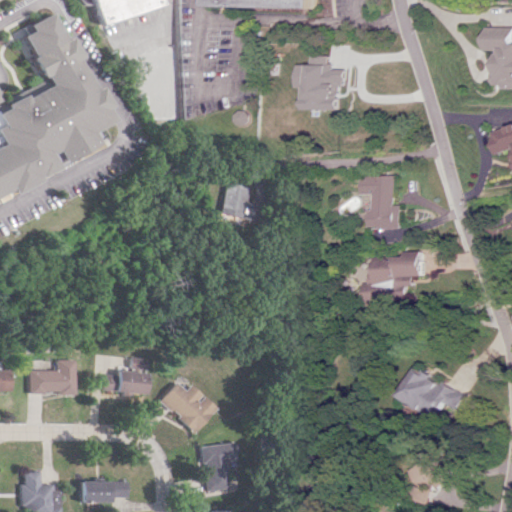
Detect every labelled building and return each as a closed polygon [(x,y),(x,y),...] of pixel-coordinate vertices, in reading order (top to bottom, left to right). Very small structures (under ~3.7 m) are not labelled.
[(91,0),(101,23),(163,3),(162,0),(91,0)] [(209,0),(209,5),(313,9),(313,0),(209,0)] [(0,192),(6,189),(7,192),(33,179),(31,176),(52,165),(45,153),(51,150),(56,160),(91,141),(85,132),(108,119),(101,107),(105,105),(95,86),(91,88),(75,57),(79,55),(69,36),(65,38),(51,12),(23,27),(26,32),(21,35),(33,56),(29,57),(40,76),(42,75),(44,78),(3,100),(0,94),(0,192)] [(511,86),(511,39),(511,27),(485,26),(484,49),(499,50),(498,87),(511,86)] [(345,109),(345,85),(349,85),(349,69),(334,69),(334,55),(315,55),(315,64),(301,63),(301,87),(310,87),(309,109),(345,109)] [(511,126),(496,131),(503,153),(511,150),(511,126)] [(365,175),(365,193),(378,193),(379,208),(375,208),(376,228),(410,227),(409,206),(401,206),(400,174),(365,175)] [(239,202),(243,186),(219,181),(213,213),(247,219),(249,204),(239,202)] [(370,302),(413,301),(412,276),(429,276),(428,250),(410,250),(410,255),(378,256),(378,273),(370,273),(370,302)] [(143,358),(127,357),(126,366),(142,367),(143,358)] [(71,393),(72,359),(54,359),(54,370),(28,369),(28,392),(71,393)] [(434,417),(444,400),(456,408),(465,394),(444,381),(420,366),(401,395),(434,417)] [(100,373),(98,389),(139,394),(142,373),(113,369),(112,374),(100,373)] [(212,407),(186,384),(181,389),(171,381),(154,400),(190,432),(212,407)] [(201,491),(225,488),(222,461),(232,460),(230,441),(196,445),(201,491)] [(415,467),(426,488),(421,490),(426,501),(432,498),(429,493),(458,478),(448,460),(453,457),(449,449),(415,467)] [(53,511),(54,484),(36,483),(36,471),(21,471),(21,483),(18,483),(18,511),(53,511)] [(75,502),(106,502),(106,497),(122,496),(122,480),(75,481),(75,502)]
